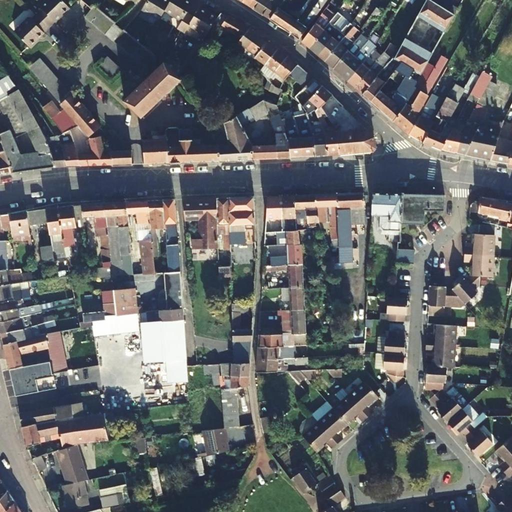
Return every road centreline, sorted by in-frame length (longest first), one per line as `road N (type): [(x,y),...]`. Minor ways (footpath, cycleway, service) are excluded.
road 1 (residential): [(258,442),(252,368),(263,178)]
road 2 (tertiary): [(0,193),(263,178)]
road 3 (residential): [(406,171),(391,137),(299,53),(217,0)]
road 4 (tertiary): [(263,178),(406,171)]
